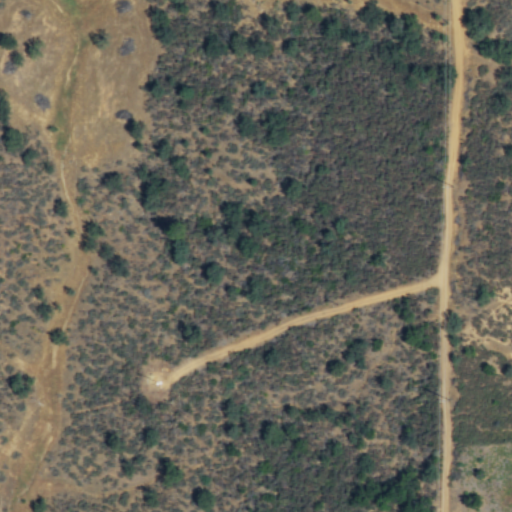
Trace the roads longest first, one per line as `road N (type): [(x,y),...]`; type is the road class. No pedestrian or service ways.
road 1 (track): [(441,277),(297,319),(157,385)]
road 2 (track): [(453,0),(457,60),(441,277)]
road 3 (track): [(441,511),(441,277)]
